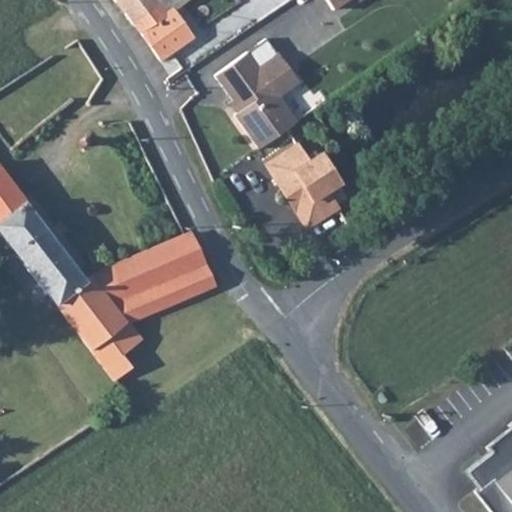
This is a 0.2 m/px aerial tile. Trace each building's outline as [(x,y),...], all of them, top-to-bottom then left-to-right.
[(112,0),(128,20),(152,0),(112,0)] [(165,11),(157,0),(152,0),(128,20),(138,30),(140,33),(158,58),(190,35),(170,7),(165,11)] [(237,109),(230,114),(254,148),(292,121),(243,52),(212,74),(237,109)] [(261,164),(301,228),(333,208),(322,191),(335,183),(316,153),(303,161),(293,144),(261,164)] [(0,229),(114,380),(131,367),(121,354),(142,339),(129,322),(214,286),(190,229),(83,278),(0,168),(0,229)] [(511,511),(511,427),(511,428),(511,429),(511,432),(489,450),(493,456),(468,476),(480,491),(475,495),(488,511),(511,511)]
